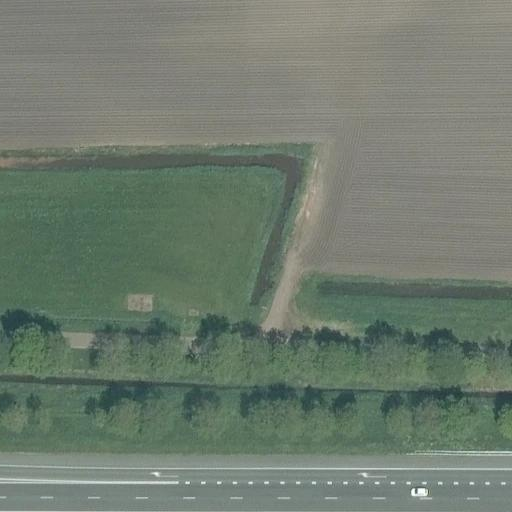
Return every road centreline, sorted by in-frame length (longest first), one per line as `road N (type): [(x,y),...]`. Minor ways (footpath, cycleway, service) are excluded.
road 1 (unclassified): [(0,323),(511,344)]
road 2 (motorway): [(511,497),(180,496)]
road 3 (motorway): [(180,496),(0,476)]
road 4 (motorway): [(180,496),(0,497)]
